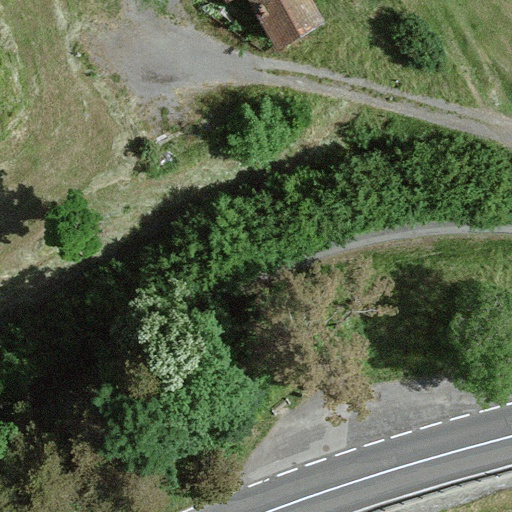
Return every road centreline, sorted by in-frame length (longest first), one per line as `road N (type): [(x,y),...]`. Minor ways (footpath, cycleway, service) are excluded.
road 1 (unclassified): [(511,225),(476,218),(364,232),(0,407)]
road 2 (primary): [(511,436),(270,511)]
